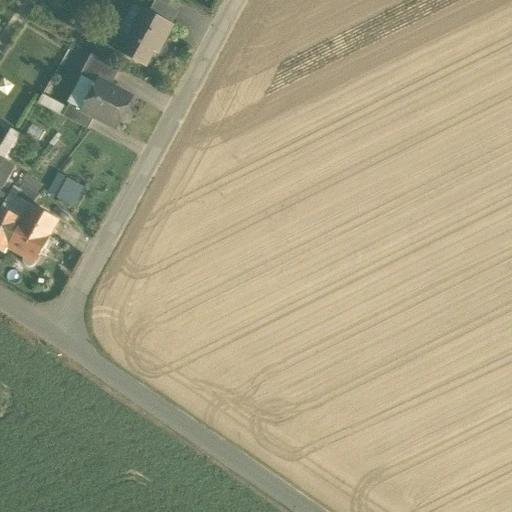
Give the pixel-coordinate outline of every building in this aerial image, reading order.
[(127,36),(141,9),(132,4),(118,32),(127,36)] [(176,15),(153,4),(149,13),(171,25),(176,15)] [(118,53),(145,67),(151,56),(154,58),(171,25),(149,13),(141,9),(127,36),(118,53)] [(98,79),(110,86),(119,69),(91,54),(79,77),(80,77),(95,85),(98,79)] [(95,85),(80,77),(67,102),(69,103),(82,109),(95,85)] [(94,117),(116,129),(120,121),(121,122),(127,120),(129,115),(128,110),(126,109),(132,98),(110,86),(98,79),(95,85),(82,109),(81,110),(94,117)] [(37,103),(62,116),(69,103),(67,102),(45,90),(37,103)] [(62,116),(87,129),(94,117),(81,110),(82,109),(69,103),(62,116)] [(14,166),(3,160),(0,165),(0,182),(4,185),(14,166)] [(46,192),(73,208),(85,188),(57,172),(46,192)] [(0,251),(4,253),(7,248),(22,221),(1,209),(7,197),(0,193),(0,251)] [(7,197),(1,209),(22,221),(27,212),(30,206),(31,205),(10,193),(7,197)] [(30,206),(27,212),(41,219),(45,214),(30,206)] [(27,212),(22,221),(7,248),(23,258),(23,263),(26,266),(30,266),(34,263),(50,235),(56,221),(45,214),(41,219),(27,212)]
